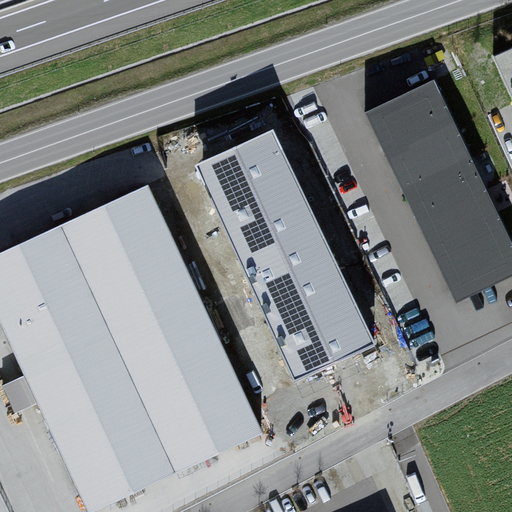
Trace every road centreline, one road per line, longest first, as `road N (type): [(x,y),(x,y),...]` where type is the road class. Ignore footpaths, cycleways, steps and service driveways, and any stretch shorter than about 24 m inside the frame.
road 1 (tertiary): [(0,161),(463,0)]
road 2 (unclassified): [(205,511),(511,356)]
